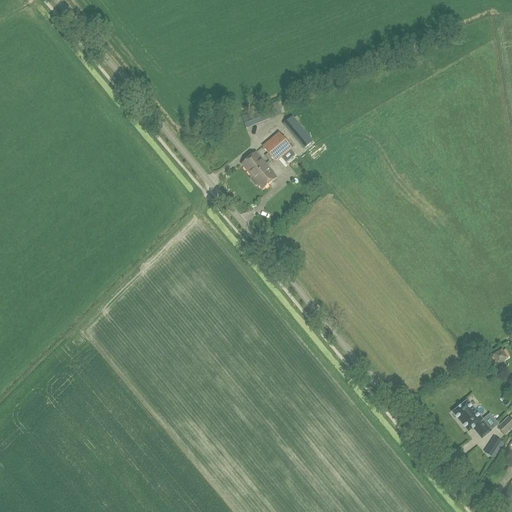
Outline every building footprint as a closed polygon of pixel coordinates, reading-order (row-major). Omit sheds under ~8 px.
[(246,127),(293,110),(292,105),(290,100),(241,117),(246,127)] [(314,141),(300,125),(290,133),(304,149),(314,141)] [(263,147),(276,162),(293,148),(280,133),(263,147)] [(242,164),(252,176),(266,165),(256,153),(242,164)] [(263,189),(277,178),(266,165),(252,176),(251,177),(251,179),(256,186),(258,186),(259,185),(263,189)] [(509,357),(505,349),(490,359),(494,366),(509,357)] [(482,421),(466,401),(452,413),(468,432),(473,428),(481,439),(491,431),(482,421)] [(497,428),(504,435),(511,427),(511,421),(508,418),(497,428)] [(501,460),(508,448),(503,445),(496,457),(501,460)] [(511,509),(511,480),(500,503),(511,509)]
